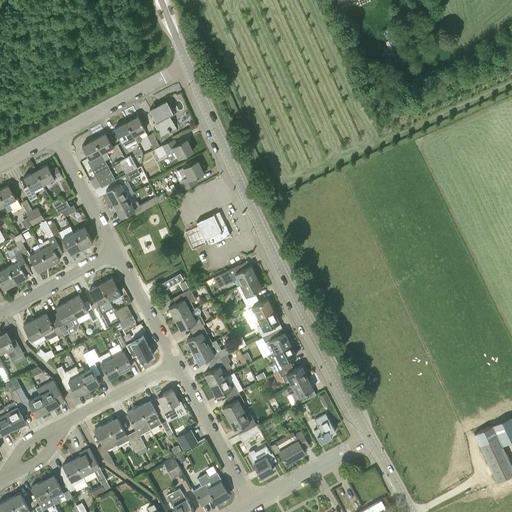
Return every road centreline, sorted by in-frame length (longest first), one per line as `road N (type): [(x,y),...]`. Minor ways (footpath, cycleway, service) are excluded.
road 1 (tertiary): [(369,438),(188,65)]
road 2 (residential): [(251,503),(175,364)]
road 3 (residential): [(54,136),(188,65)]
road 4 (residential): [(369,438),(251,503)]
road 5 (residential): [(0,314),(115,251)]
road 6 (residential): [(115,251),(54,136)]
road 7 (residential): [(63,426),(175,364)]
road 8 (residential): [(175,364),(115,251)]
